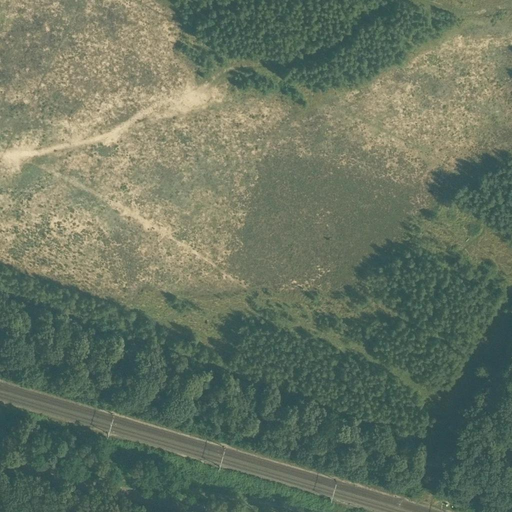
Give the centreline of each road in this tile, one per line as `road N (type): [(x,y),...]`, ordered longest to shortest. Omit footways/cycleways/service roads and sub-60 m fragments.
road 1 (unknown): [(444,468),(0,316)]
road 2 (secondary): [(210,511),(0,464)]
